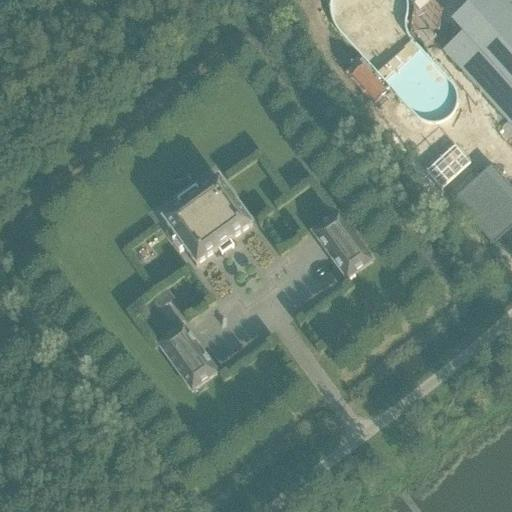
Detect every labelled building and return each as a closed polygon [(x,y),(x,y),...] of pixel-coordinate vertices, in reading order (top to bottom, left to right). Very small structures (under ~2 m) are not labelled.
[(466,32),(446,49),(511,121),(511,0),(500,0),(493,7),(486,14),(482,9),(476,14),(469,21),(473,25),(466,32)] [(479,109),(436,62),(392,101),(435,149),(479,109)] [(511,187),(493,166),(454,202),(495,247),(511,231),(511,187)] [(220,178),(162,221),(198,270),(256,227),(220,178)] [(311,233),(347,283),(375,263),(340,213),(311,233)] [(156,346),(193,395),(221,374),(185,325),(156,346)]
